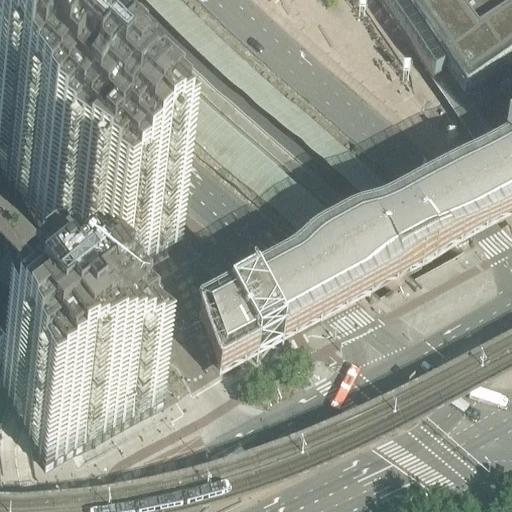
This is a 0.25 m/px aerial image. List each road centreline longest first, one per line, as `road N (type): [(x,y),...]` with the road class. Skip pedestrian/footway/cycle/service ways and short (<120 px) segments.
road 1 (primary): [(80,0),(226,143),(511,384)]
road 2 (tertiary): [(15,0),(81,80),(155,148),(354,320),(413,358)]
road 3 (primary): [(511,328),(251,110),(137,0)]
road 4 (tertiary): [(511,248),(226,0)]
road 5 (unclassified): [(283,434),(155,479),(90,511)]
road 6 (tertiary): [(413,358),(283,434)]
road 7 (tertiary): [(327,511),(443,454)]
road 8 (tertiary): [(283,434),(186,511)]
